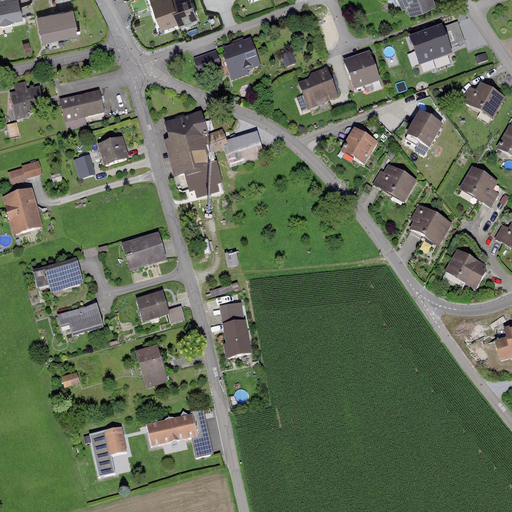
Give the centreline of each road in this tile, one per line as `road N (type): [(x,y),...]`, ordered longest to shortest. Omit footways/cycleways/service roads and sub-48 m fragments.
road 1 (residential): [(246,511),(208,340),(136,86),(140,69)]
road 2 (residential): [(140,69),(282,134),(342,190),(428,304)]
road 3 (residential): [(140,69),(324,0)]
road 4 (residential): [(428,304),(511,423)]
road 5 (track): [(295,145),(421,95)]
road 6 (residential): [(0,76),(126,47)]
